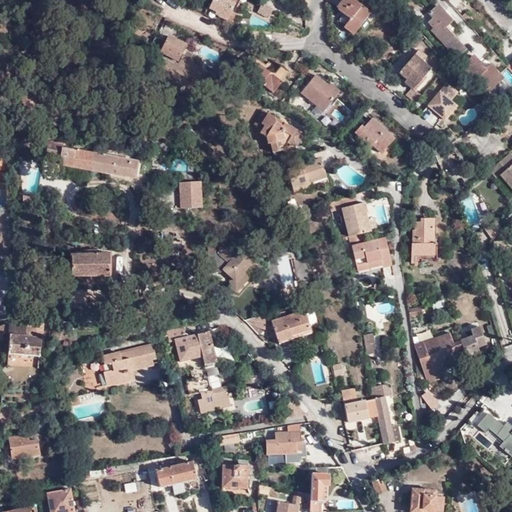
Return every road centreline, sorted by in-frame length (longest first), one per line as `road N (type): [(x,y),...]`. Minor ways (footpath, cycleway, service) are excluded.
road 1 (residential): [(371,511),(360,472),(439,441),(511,359)]
road 2 (residential): [(311,0),(320,45),(439,144)]
